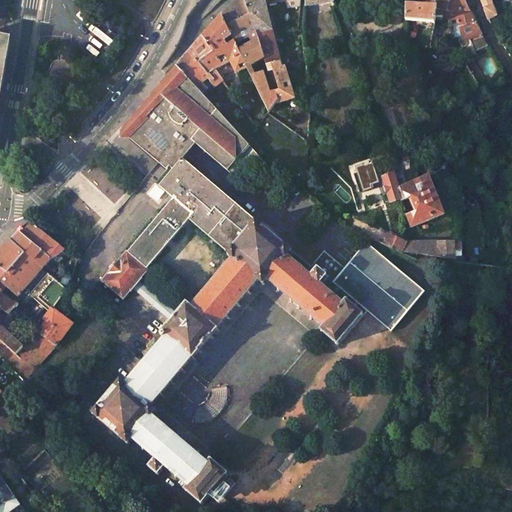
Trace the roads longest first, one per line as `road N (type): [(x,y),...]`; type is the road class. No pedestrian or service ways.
road 1 (residential): [(9,204),(33,200),(123,102),(183,0)]
road 2 (residential): [(8,137),(32,0)]
